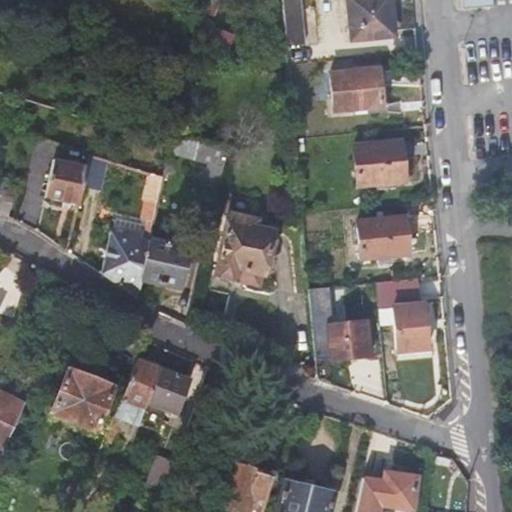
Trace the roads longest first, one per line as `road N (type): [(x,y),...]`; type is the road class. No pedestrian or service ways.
road 1 (residential): [(479,448),(292,391),(155,328),(0,233)]
road 2 (residential): [(442,0),(479,448)]
